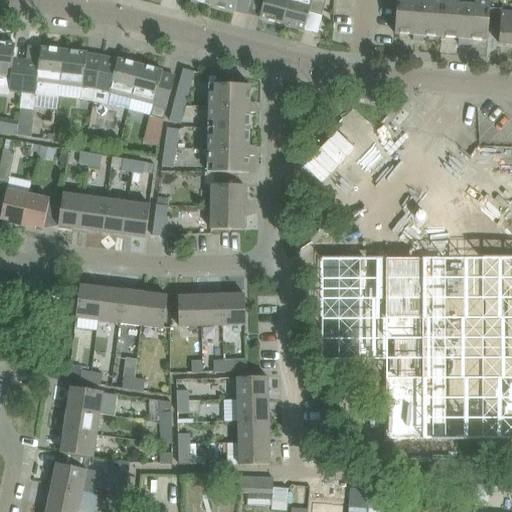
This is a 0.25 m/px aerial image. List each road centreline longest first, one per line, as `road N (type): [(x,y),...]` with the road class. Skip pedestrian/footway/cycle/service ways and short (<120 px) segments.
road 1 (residential): [(275,57),(132,18),(11,0)]
road 2 (residential): [(4,511),(13,467),(4,423),(10,378),(38,263)]
road 3 (residential): [(274,264),(72,254),(38,263)]
road 4 (residential): [(297,472),(291,292),(274,264)]
road 5 (residential): [(274,264),(275,57)]
road 6 (residential): [(511,87),(356,75)]
